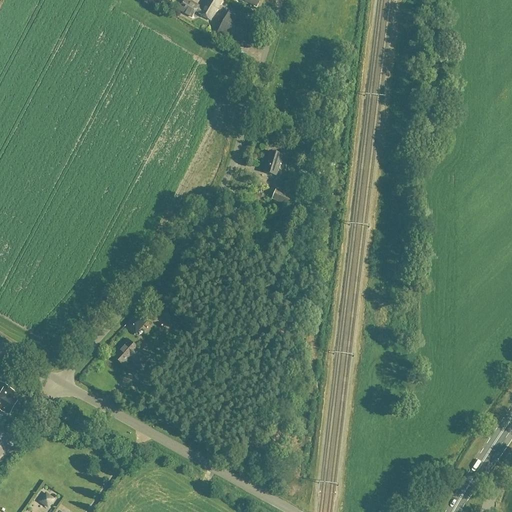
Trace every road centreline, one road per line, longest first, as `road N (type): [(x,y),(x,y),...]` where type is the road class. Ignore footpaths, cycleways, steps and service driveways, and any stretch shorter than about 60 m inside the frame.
road 1 (unclassified): [(58,385),(198,213),(224,166),(277,0)]
road 2 (unclassified): [(290,511),(58,385)]
